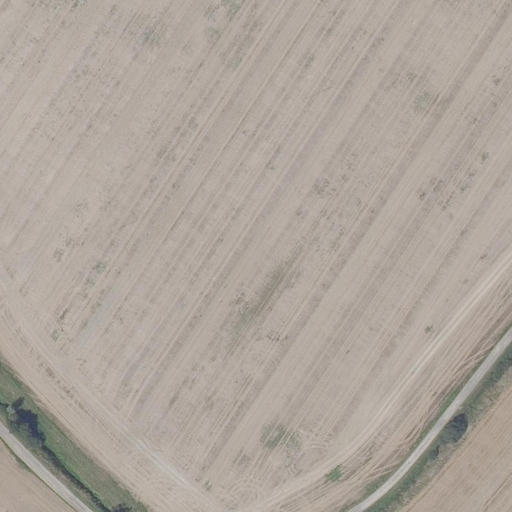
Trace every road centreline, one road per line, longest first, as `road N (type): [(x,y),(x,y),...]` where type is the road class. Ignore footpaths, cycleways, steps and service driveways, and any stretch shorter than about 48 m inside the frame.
road 1 (track): [(511,341),(406,471),(358,511)]
road 2 (track): [(0,416),(93,511)]
